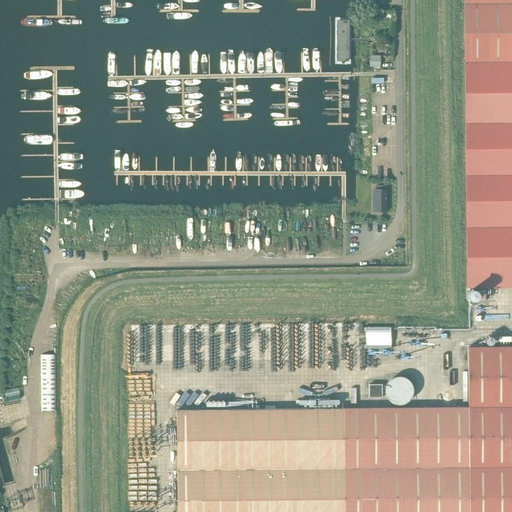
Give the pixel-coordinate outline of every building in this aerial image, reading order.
[(511,0),(464,0),(467,288),(480,288),(480,301),(485,301),(485,288),(511,287),(511,0)] [(350,18),(335,19),(336,64),(349,64),(350,18)] [(370,67),(380,67),(380,56),(370,56),(370,67)] [(372,190),(372,212),(386,212),(386,186),(376,186),(376,190),(372,190)] [(511,511),(511,347),(468,348),(468,407),(177,410),(177,511),(511,511)] [(40,355),(41,411),(57,411),(56,355),(40,355)] [(369,398),(382,398),(382,385),(369,385),(369,398)]
